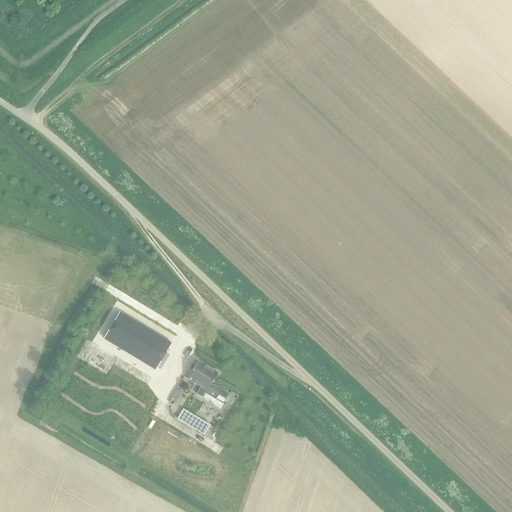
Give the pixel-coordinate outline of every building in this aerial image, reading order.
[(120,312),(104,339),(156,370),(172,344),(120,312)] [(219,373),(198,361),(187,379),(201,387),(197,394),(221,409),(229,394),(212,384),(219,373)] [(242,363),(240,367),(247,372),(250,368),(242,363)] [(67,409),(213,498),(219,487),(228,493),(234,482),(226,476),(232,466),(80,374),(75,382),(82,386),(67,409)] [(182,392),(177,389),(170,399),(175,403),(182,392)] [(184,410),(178,419),(196,430),(202,421),(184,410)]
